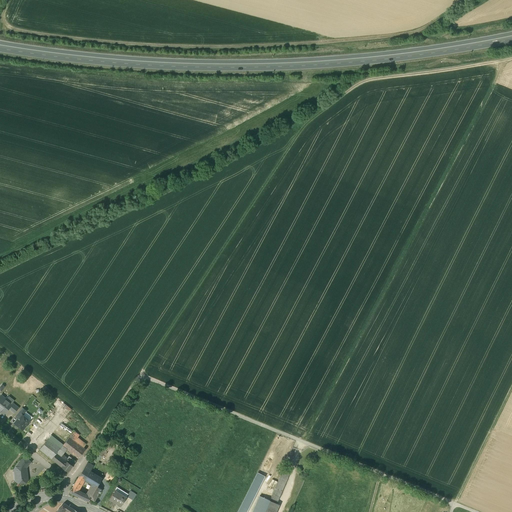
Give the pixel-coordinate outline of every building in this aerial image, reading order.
[(11,403),(1,395),(0,396),(0,409),(4,413),(8,408),(11,403)] [(12,402),(11,403),(8,408),(14,412),(18,407),(12,402)] [(22,407),(15,416),(18,418),(22,414),(23,415),(26,411),(22,407)] [(23,415),(22,414),(18,418),(15,423),(16,424),(18,424),(19,425),(20,427),(23,429),(26,425),(28,425),(29,423),(29,422),(30,421),(23,415)] [(73,430),(70,434),(71,435),(69,436),(73,440),(78,434),(73,430)] [(48,438),(60,447),(62,445),(63,444),(51,434),(48,438)] [(73,440),(69,436),(63,444),(62,445),(67,448),(78,458),(85,449),(73,440)] [(60,447),(48,438),(39,449),(61,467),(67,459),(68,458),(62,454),(67,448),(62,445),(60,447)] [(104,438),(95,452),(101,456),(110,442),(106,440),(104,438)] [(95,452),(92,457),(98,461),(101,456),(95,452)] [(24,458),(20,463),(19,462),(16,466),(17,467),(14,470),(16,471),(16,479),(15,480),(19,483),(26,482),(27,481),(25,468),(30,462),(26,458),(24,458)] [(67,459),(61,467),(68,472),(73,465),(72,465),(75,461),(72,459),(70,461),(67,459)] [(87,462),(84,468),(88,470),(89,471),(91,467),(95,469),(94,470),(98,472),(100,470),(87,462)] [(84,468),(78,477),(81,478),(82,477),(83,478),(88,470),(84,468)] [(270,500),(264,511),(276,511),(279,505),(277,503),(291,472),(283,469),(270,500)] [(99,483),(101,479),(92,473),(89,471),(88,470),(83,478),(92,484),(97,487),(99,483)] [(98,472),(94,470),(92,473),(101,479),(102,479),(106,473),(100,470),(98,472)] [(109,475),(106,473),(102,479),(101,479),(99,483),(102,486),(106,479),(109,475)] [(256,475),(237,511),(245,511),(246,509),(248,510),(264,479),(256,475)] [(78,477),(69,492),(84,499),(86,495),(77,490),(83,480),(81,478),(78,477)] [(97,487),(90,499),(96,502),(108,481),(106,479),(102,486),(99,483),(97,487)] [(92,484),(86,495),(84,499),(88,501),(90,499),(97,487),(92,484)] [(127,498),(114,490),(109,498),(121,506),(127,498)] [(137,494),(130,490),(126,496),(132,500),(137,494)] [(264,511),(270,500),(261,497),(254,511),(264,511)] [(64,503),(59,508),(57,510),(59,511),(62,511),(64,510),(67,511),(70,511),(73,509),(64,503)]
